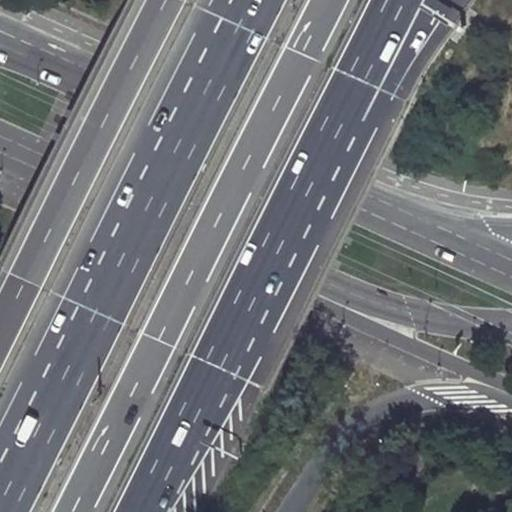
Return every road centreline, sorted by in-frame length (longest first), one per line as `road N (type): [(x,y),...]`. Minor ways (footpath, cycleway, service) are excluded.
road 1 (trunk): [(70,511),(322,0)]
road 2 (trunk): [(248,0),(0,501)]
road 3 (trunk): [(167,0),(0,325)]
road 4 (primary): [(442,231),(113,81)]
road 5 (primary): [(0,145),(318,290)]
road 6 (trunk): [(144,511),(288,223)]
road 7 (trunk): [(284,511),(324,456),(360,422),(397,403),(457,392),(511,397)]
road 8 (trunk): [(288,223),(383,90),(435,0)]
road 9 (trunk): [(288,223),(393,0)]
road 10 (primary): [(318,290),(348,318),(511,393)]
road 11 (primary): [(318,290),(427,318),(511,322)]
road 12 (primary): [(113,81),(0,30)]
